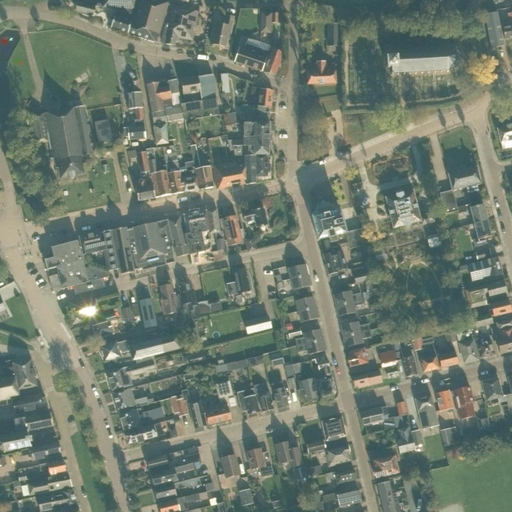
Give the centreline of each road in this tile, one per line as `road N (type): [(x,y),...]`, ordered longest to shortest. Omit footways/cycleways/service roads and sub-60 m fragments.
road 1 (primary): [(9,230),(297,181)]
road 2 (residential): [(42,311),(310,245)]
road 3 (residential): [(293,87),(32,12)]
road 4 (residential): [(111,459),(349,404)]
road 5 (primary): [(297,181),(473,109)]
road 6 (residential): [(87,511),(44,372),(69,358)]
road 7 (residential): [(349,404),(511,366)]
road 8 (residential): [(349,404),(310,245)]
